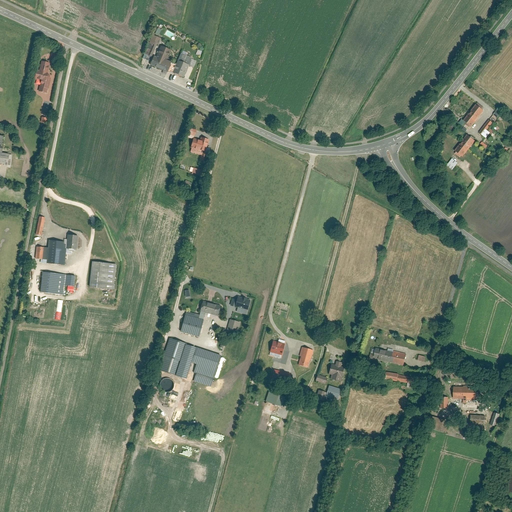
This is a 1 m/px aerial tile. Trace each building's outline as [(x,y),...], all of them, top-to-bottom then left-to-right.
[(167,60),(171,51),(161,46),(156,57),(154,56),(150,65),(167,72),(171,62),(167,60)] [(192,58),(181,54),(172,73),(184,77),(192,58)] [(47,89),(48,89),(51,79),(50,78),(50,77),(48,74),(46,74),(49,63),(41,61),(39,70),(37,70),(34,80),(39,81),(37,87),(39,87),(38,91),(46,93),(47,89)] [(476,105),(463,121),(471,127),(484,112),(476,105)] [(492,133),(488,130),(493,123),(490,120),(480,133),(487,139),(492,133)] [(196,131),(190,129),(187,139),(193,140),(194,137),(195,137),(196,131)] [(455,151),(463,158),(476,141),(468,135),(455,151)] [(200,141),(193,139),(190,149),(191,150),(190,153),(201,156),(199,161),(205,163),(207,156),(208,156),(210,150),(207,149),(209,141),(201,138),(200,141)] [(2,154),(0,153),(0,163),(11,165),(13,156),(2,154)] [(452,170),(457,163),(450,159),(445,166),(452,170)] [(205,168),(202,167),(201,171),(193,169),(191,175),(203,178),(205,168)] [(190,189),(192,183),(184,181),(182,186),(190,189)] [(66,240),(65,248),(76,248),(78,233),(66,232),(66,240)] [(47,263),(64,264),(65,248),(66,240),(49,239),(48,246),(47,258),(47,263)] [(35,257),(47,258),(48,246),(36,245),(35,257)] [(88,286),(113,289),(116,262),(91,259),(88,286)] [(39,291),(63,294),(65,284),(66,274),(42,270),(39,291)] [(76,275),(66,274),(65,284),(74,285),(76,275)] [(247,310),(250,299),(238,296),(237,299),(235,306),(247,310)] [(217,315),(220,305),(202,300),(199,310),(200,310),(205,312),(217,315)] [(198,336),(203,319),(198,318),(185,314),(180,331),(198,336)] [(237,333),(241,322),(230,319),(226,330),(237,333)] [(165,354),(179,359),(185,342),(170,338),(165,354)] [(273,341),(270,352),(282,356),(285,345),(273,341)] [(221,354),(196,346),(192,361),(196,362),(216,369),(221,354)] [(300,358),(297,365),(307,368),(309,360),(310,360),(313,351),(302,347),(298,357),(300,358)] [(373,360),(404,366),(406,354),(376,348),(373,360)] [(177,374),(181,360),(179,359),(165,354),(160,369),(177,374)] [(330,378),(340,381),(344,367),(341,366),(342,362),(336,361),(335,365),(331,364),(328,374),(331,375),(330,378)] [(213,378),(216,369),(196,362),(193,371),(196,372),(213,378)] [(320,368),(328,370),(329,364),(322,362),(320,368)] [(290,374),(273,370),(270,380),(288,385),(290,374)] [(213,378),(196,372),(193,381),(210,386),(213,378)] [(398,375),(398,374),(386,372),(384,379),(397,381),(398,375)] [(325,384),(327,377),(317,375),(316,381),(325,384)] [(398,375),(397,381),(413,383),(414,378),(398,375)] [(326,392),(326,394),(338,398),(341,389),(328,385),(326,392)] [(454,398),(476,398),(476,386),(454,386),(454,398)] [(326,394),(326,392),(318,390),(316,397),(324,400),(326,394)] [(284,397),(269,392),(265,402),(281,407),(284,397)] [(495,427),(499,414),(494,413),(490,425),(495,427)] [(486,424),(486,415),(470,415),(469,423),(486,424)] [(432,430),(443,432),(446,419),(435,417),(432,430)]
